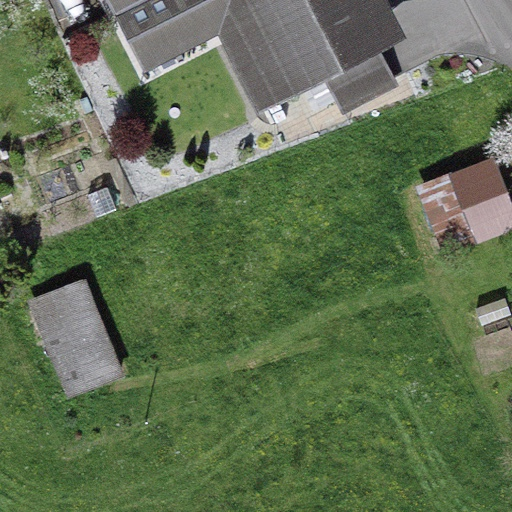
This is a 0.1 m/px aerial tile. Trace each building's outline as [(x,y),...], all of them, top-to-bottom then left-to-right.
[(320,77),(336,109),(390,81),(347,0),(110,0),(118,14),(145,0),(202,0),(259,108),(320,77)] [(319,80),(297,91),(308,112),(330,101),(319,80)] [(511,223),(488,165),(418,192),(441,250),(511,223)] [(186,271),(168,229),(84,262),(101,304),(186,271)] [(69,394),(116,376),(78,283),(31,301),(69,394)]
